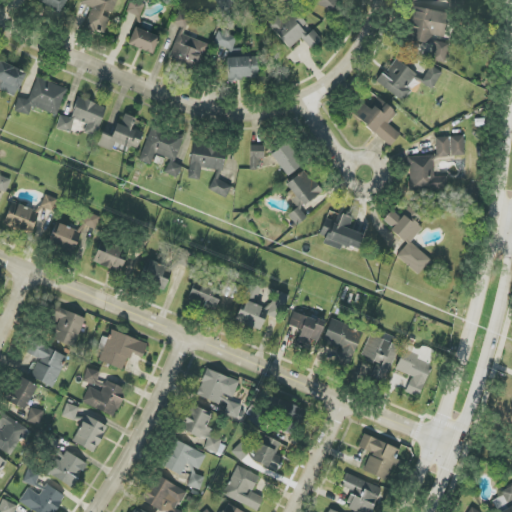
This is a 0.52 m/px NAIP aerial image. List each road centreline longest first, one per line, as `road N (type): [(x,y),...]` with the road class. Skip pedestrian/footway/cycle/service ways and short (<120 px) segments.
road 1 (residential): [(455,451),(0,264)]
road 2 (residential): [(0,17),(33,40),(200,107),(252,111),(300,99),(357,58),(380,0)]
road 3 (secondary): [(511,107),(485,269),(433,442),(403,511)]
road 4 (secondary): [(430,511),(468,433),(511,277)]
road 5 (residential): [(172,332),(165,370),(134,435),(84,511)]
road 6 (residential): [(279,511),(330,401)]
